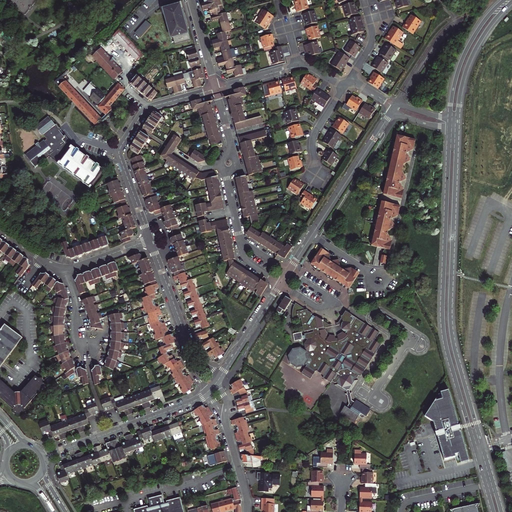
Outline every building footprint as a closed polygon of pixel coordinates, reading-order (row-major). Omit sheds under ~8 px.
[(145,0),(143,3),(148,8),(155,0),(145,0)] [(203,0),(204,4),(201,5),(203,11),(209,9),(209,10),(211,10),(212,13),(210,13),(211,18),(223,14),(219,0),(203,0)] [(306,4),(305,0),(298,0),(295,1),(297,8),(295,9),(297,13),(309,9),(307,3),(306,4)] [(410,7),(408,0),(397,0),(398,2),(396,2),(398,10),(410,7)] [(357,11),(355,3),(343,6),(346,17),(357,14),(356,11),(357,11)] [(173,38),(175,45),(191,41),(183,15),(180,4),(163,9),(171,39),(173,38)] [(275,17),(264,10),(258,18),(260,19),(257,23),(265,28),(269,22),(270,23),(275,17)] [(304,19),(306,26),(316,23),(315,18),(316,18),(314,12),(302,15),(303,19),(304,19)] [(220,25),(228,23),(226,14),(223,14),(211,18),(212,21),(218,19),(220,25)] [(407,22),(403,28),(409,32),(411,29),(415,32),(419,27),(417,26),(421,21),(412,16),(408,22),(407,22)] [(363,25),(361,17),(349,21),(351,30),(353,30),(354,36),(364,33),(362,25),(363,25)] [(145,21),(134,34),(140,39),(151,26),(145,21)] [(216,35),(225,33),(231,31),(228,23),(220,25),(221,30),(215,32),(216,36),(216,35)] [(306,34),(308,41),(318,39),(316,34),(318,33),(316,27),(306,30),(306,31),(304,31),(305,34),(306,34)] [(399,42),(402,38),(401,37),(404,33),(395,27),(391,34),(390,33),(386,40),(402,50),(405,46),(399,42)] [(119,29),(113,36),(137,62),(143,55),(119,29)] [(212,46),(227,42),(225,33),(216,35),(218,41),(211,43),(212,46)] [(276,42),(275,39),(274,35),(262,38),(265,49),(276,46),(275,42),(276,42)] [(220,48),(221,53),(230,50),(227,42),(212,46),(213,49),(220,48)] [(310,57),(320,55),(318,49),(320,49),(318,42),(304,46),(306,50),(308,50),(310,57)] [(360,47),(351,42),(345,51),(355,58),(359,52),(358,51),(360,47)] [(381,49),(379,53),(389,60),(393,54),(392,53),(394,49),(386,43),(382,50),(381,49)] [(187,52),(189,61),(198,58),(195,47),(187,49),(188,52),(187,52)] [(270,54),(272,60),(273,60),(275,65),(285,62),(283,55),(284,55),(282,47),(275,49),(276,52),(270,54)] [(113,62),(110,58),(107,55),(100,49),(93,56),(105,69),(113,62)] [(217,63),(232,59),(230,50),(221,53),(222,58),(216,60),(217,63)] [(346,66),(350,59),(340,53),(334,61),(335,62),(333,66),(341,72),(345,65),(346,66)] [(371,67),(379,72),(382,68),(384,69),(387,63),(376,56),(374,59),(375,60),(371,67)] [(198,58),(189,61),(191,69),(193,69),(193,72),(201,69),(198,58)] [(224,65),(226,70),(234,68),(232,59),(217,63),(218,67),(224,65)] [(113,62),(105,69),(116,79),(123,72),(113,62)] [(241,69),(240,66),(234,68),(226,70),(227,73),(233,72),(234,78),(246,75),(244,69),(241,69)] [(200,80),(204,79),(201,69),(189,73),(191,80),(192,79),(195,88),(202,86),(200,80)] [(379,84),(380,85),(384,79),(373,72),(371,76),(372,77),(367,83),(376,88),(379,84)] [(189,73),(183,75),(183,76),(185,81),(191,80),(189,73)] [(307,75),(302,84),(306,87),(306,88),(314,93),(318,88),(315,86),(318,81),(315,78),(314,80),(307,75)] [(138,90),(140,93),(143,95),(145,97),(152,89),(150,87),(147,84),(145,82),(142,80),(140,78),(137,76),(130,84),(133,86),(138,90)] [(180,85),(185,84),(183,76),(174,78),(178,93),(182,92),(180,85)] [(165,81),(167,89),(172,88),(174,94),(178,93),(174,78),(165,81)] [(297,88),(294,79),(287,81),(287,79),(282,81),(286,93),(292,91),(292,89),(297,88)] [(101,120),(64,82),(59,87),(96,125),(101,120)] [(277,93),(282,92),(279,83),(272,85),(271,83),(262,86),(265,99),(277,95),(277,93)] [(110,108),(113,104),(118,99),(121,95),(125,91),(120,85),(100,107),(107,115),(112,110),(110,108)] [(93,86),(86,96),(99,105),(106,95),(93,86)] [(230,116),(230,118),(231,119),(232,120),(233,122),(236,131),(262,124),(261,117),(244,122),(240,106),(243,105),(241,97),(245,96),(243,88),(233,91),(234,96),(227,97),(228,99),(229,103),(228,103),(229,107),(230,113),(231,115),(230,116)] [(156,92),(152,89),(145,97),(147,99),(149,100),(152,100),(158,93),(156,92)] [(321,114),(330,100),(324,96),(324,95),(318,91),(311,102),(318,107),(316,111),(321,114)] [(355,101),(351,99),(346,108),(344,106),(341,111),(348,115),(350,111),(356,114),(362,104),(356,99),(355,101)] [(199,118),(202,117),(204,125),(208,141),(209,141),(211,149),(216,147),(220,148),(220,146),(221,145),(220,141),(218,134),(216,127),(216,124),(216,123),(216,120),(214,119),(214,117),(212,111),(211,108),(210,109),(209,106),(208,103),(204,104),(202,104),(200,100),(190,103),(192,111),(197,110),(199,118)] [(368,109),(365,107),(359,116),(368,122),(375,112),(369,108),(368,109)] [(298,118),(296,111),(286,113),(287,118),(286,119),(288,125),(300,122),(299,118),(298,118)] [(151,115),(150,118),(159,124),(163,118),(155,113),(152,114),(151,115)] [(58,131),(59,130),(56,125),(55,126),(48,118),(35,128),(41,136),(42,136),(46,140),(44,141),(43,141),(39,144),(38,143),(35,146),(35,147),(24,155),(35,169),(49,156),(58,164),(57,165),(90,190),(104,170),(99,167),(97,165),(89,159),(87,158),(79,152),(76,150),(71,146),(69,149),(67,148),(65,145),(69,142),(64,136),(63,137),(58,131)] [(157,126),(159,124),(150,118),(148,121),(146,123),(144,126),(142,129),(151,135),(153,132),(155,129),(157,126)] [(347,130),(350,126),(341,120),(337,127),(336,126),(334,130),(344,137),(348,131),(347,130)] [(302,133),(300,126),(290,128),(292,133),(290,134),(292,141),(304,137),(303,133),(302,133)] [(249,173),(247,173),(248,175),(249,177),(262,173),(258,157),(254,158),(250,143),(266,138),(264,131),(238,139),(241,149),(241,151),(240,152),(241,155),(242,156),(243,158),(245,164),(245,165),(247,165),(249,173)] [(338,147),(343,138),(332,131),(328,138),(329,139),(325,145),(333,151),(336,146),(338,147)] [(148,141),(150,138),(140,132),(138,136),(136,138),(146,144),(148,141)] [(403,164),(407,161),(410,159),(406,153),(413,148),(415,139),(397,135),(396,139),(394,138),(393,142),(395,143),(393,153),(390,153),(389,160),(391,161),(390,168),(387,167),(385,175),(387,176),(385,186),(383,185),(382,189),(384,190),(383,194),(402,198),(404,189),(399,182),(406,178),(401,170),(403,164)] [(175,150),(181,141),(173,136),(168,145),(175,150)] [(146,144),(136,138),(134,142),(133,144),(142,150),(144,147),(146,144)] [(298,147),(297,143),(286,146),(289,157),(301,154),(299,146),(298,147)] [(142,150),(133,144),(131,146),(130,148),(131,151),(138,156),(139,154),(142,150)] [(205,181),(209,196),(211,205),(195,208),(197,219),(206,217),(206,215),(205,213),(224,210),(221,199),(219,191),(219,188),(220,187),(219,184),(218,184),(218,182),(216,177),(212,172),(202,175),(199,173),(196,172),(189,167),(183,163),(176,159),(171,156),(173,153),(170,151),(166,148),(160,158),(167,163),(166,165),(194,183),(196,179),(200,182),(205,181)] [(198,164),(200,164),(204,159),(203,156),(195,151),(190,159),(198,164)] [(339,158),(328,152),(324,158),(326,159),(323,162),(332,168),(339,158)] [(141,156),(131,160),(132,163),(133,166),(132,167),(133,170),(136,177),(137,181),(138,182),(140,182),(141,185),(149,182),(148,178),(146,173),(144,169),(146,169),(145,166),(145,165),(144,162),(143,162),(141,156)] [(298,163),(297,159),(286,162),(289,173),(301,170),(299,162),(298,163)] [(3,174),(2,166),(0,166),(0,174),(1,179),(8,177),(8,173),(3,174)] [(121,219),(122,218),(131,215),(129,209),(128,207),(126,203),(125,199),(124,197),(122,190),(123,190),(122,187),(120,183),(119,183),(117,177),(109,180),(110,182),(110,184),(108,185),(110,190),(109,192),(111,197),(113,198),(115,203),(117,202),(118,204),(119,207),(120,208),(117,210),(119,215),(118,217),(119,220),(121,219)] [(250,218),(250,221),(251,225),(259,223),(252,193),(248,194),(245,177),(242,178),(240,178),(236,177),(237,180),(235,180),(236,185),(236,187),(238,187),(240,192),(237,192),(238,194),(239,201),(241,206),(241,208),(243,208),(245,215),(243,215),(243,218),(243,220),(250,218)] [(301,185),(294,181),(289,189),(293,192),(292,194),(298,197),(305,186),(301,184),(301,185)] [(149,182),(141,185),(142,188),(141,190),(141,192),(151,188),(150,186),(149,182)] [(146,198),(154,195),(152,191),(151,188),(141,192),(142,194),(144,198),(146,198)] [(311,197),(304,193),(300,200),(303,201),(300,206),(306,209),(307,208),(311,211),(317,203),(310,199),(311,197)] [(147,207),(157,204),(156,201),(157,199),(155,194),(154,195),(146,198),(146,200),(145,202),(146,204),(147,207)] [(388,230),(391,228),(395,226),(391,219),(398,214),(400,205),(381,201),(381,205),(378,204),(376,212),(379,213),(377,223),(374,223),(373,228),(376,228),(374,235),(371,234),(370,242),(373,242),(372,245),(377,246),(383,248),(390,249),(392,240),(388,233),(388,230)] [(155,216),(163,213),(161,210),(160,208),(158,207),(157,204),(147,207),(148,210),(149,213),(152,213),(154,213),(155,216)] [(161,210),(163,213),(163,214),(164,216),(173,213),(172,209),(171,206),(161,210)] [(173,213),(164,216),(165,219),(166,222),(175,219),(173,213)] [(122,218),(124,222),(124,225),(134,221),(133,219),(131,215),(122,218)] [(166,222),(164,223),(165,226),(166,228),(168,229),(171,228),(172,231),(179,229),(177,223),(175,222),(174,219),(175,219),(166,222)] [(233,244),(233,243),(232,241),(231,240),(230,238),(229,231),(226,220),(207,224),(207,222),(207,221),(198,223),(199,226),(201,233),(217,230),(224,262),(235,259),(234,255),(233,249),(232,246),(233,244)] [(134,221),(124,225),(125,227),(127,231),(125,232),(122,233),(123,236),(122,238),(124,243),(132,240),(130,237),(134,234),(133,232),(132,229),(136,228),(135,224),(134,221)] [(267,250),(270,252),(274,255),(276,256),(280,258),(281,257),(283,258),(285,259),(291,249),(287,247),(285,250),(262,235),(261,237),(249,230),(246,236),(254,241),(260,245),(267,250)] [(174,245),(183,242),(182,239),(182,237),(180,232),(173,235),(174,237),(171,238),(170,241),(171,243),(172,246),(174,245)] [(107,237),(98,240),(101,248),(110,245),(107,237)] [(5,259),(9,262),(13,265),(16,262),(22,266),(16,273),(21,277),(27,270),(29,267),(31,265),(29,264),(28,261),(29,260),(27,259),(21,255),(21,254),(20,253),(15,249),(13,248),(13,249),(7,245),(7,244),(6,243),(0,239),(0,238),(0,253),(2,251),(7,256),(5,259)] [(98,240),(90,243),(93,251),(101,248),(98,240)] [(73,258),(76,257),(73,249),(72,245),(69,246),(67,242),(62,244),(66,258),(68,257),(71,258),(72,260),(73,259),(73,258)] [(183,242),(174,245),(176,249),(177,252),(186,248),(185,244),(184,242),(183,242)] [(90,243),(81,246),(85,254),(93,251),(90,243)] [(81,246),(73,249),(76,257),(85,254),(81,246)] [(186,248),(177,252),(178,255),(175,255),(170,257),(172,260),(169,261),(168,263),(168,265),(170,271),(171,273),(174,274),(175,277),(185,274),(183,268),(181,267),(179,262),(180,260),(179,258),(189,254),(188,251),(186,248)] [(327,274),(334,278),(340,282),(347,286),(350,288),(361,272),(353,267),(345,269),(342,267),(340,259),(332,261),(331,254),(322,248),(312,264),(316,266),(323,271),(327,274)] [(139,265),(141,268),(142,272),(143,275),(141,275),(140,276),(141,278),(143,279),(145,285),(148,284),(148,286),(149,287),(157,284),(156,280),(155,278),(154,278),(152,272),(152,271),(151,268),(149,262),(148,258),(143,260),(142,257),(141,256),(139,254),(137,255),(136,252),(128,255),(130,260),(131,261),(133,264),(136,263),(138,262),(139,265)] [(96,271),(95,269),(94,270),(90,271),(88,272),(86,273),(87,274),(80,277),(79,275),(78,276),(78,277),(76,280),(75,280),(78,288),(80,294),(85,292),(83,284),(89,282),(91,286),(100,282),(99,278),(102,277),(106,276),(107,280),(117,276),(116,272),(119,271),(116,263),(113,264),(112,263),(111,263),(103,266),(102,267),(103,268),(96,271)] [(227,274),(241,283),(247,288),(254,293),(256,289),(259,291),(257,294),(261,296),(267,286),(265,285),(264,284),(264,283),(259,279),(258,279),(257,280),(254,278),(251,276),(252,275),(250,274),(246,271),(244,270),(243,271),(240,269),(237,267),(238,265),(237,265),(234,263),(227,274)] [(45,290),(50,293),(55,285),(60,298),(56,300),(56,303),(59,304),(58,308),(54,307),(54,312),(57,312),(56,317),(53,317),(52,322),(56,322),(56,326),(52,327),(52,332),(56,331),(57,336),(53,336),(54,341),(57,341),(58,345),(54,346),(56,351),(59,350),(60,354),(57,356),(59,360),(62,359),(64,363),(61,365),(63,369),(67,367),(69,371),(66,373),(68,377),(74,372),(77,370),(75,367),(74,364),(75,363),(74,362),(72,359),(71,359),(70,357),(71,357),(70,356),(69,351),(68,351),(67,348),(68,348),(67,347),(67,343),(66,343),(65,339),(66,339),(65,338),(65,334),(64,335),(63,331),(64,331),(64,330),(64,326),(63,326),(64,322),(65,322),(65,321),(65,318),(64,317),(65,314),(66,313),(66,309),(66,305),(67,306),(68,304),(69,299),(67,292),(63,284),(62,284),(59,283),(59,282),(58,282),(55,280),(53,278),(53,279),(47,275),(48,274),(47,273),(46,274),(42,274),(41,273),(40,275),(38,278),(32,285),(36,288),(42,281),(48,286),(45,290)] [(198,295),(196,289),(197,289),(196,285),(195,285),(193,280),(190,281),(188,275),(186,276),(185,273),(185,274),(175,277),(173,278),(174,280),(174,282),(176,281),(177,281),(178,282),(179,284),(180,284),(181,288),(182,290),(186,289),(185,288),(187,287),(188,289),(189,292),(183,294),(184,298),(185,300),(189,298),(189,297),(191,297),(191,299),(192,301),(187,303),(188,307),(189,309),(193,308),(192,307),(194,306),(195,308),(195,310),(190,312),(191,315),(192,318),(196,317),(196,316),(197,315),(198,317),(199,320),(193,322),(194,326),(195,328),(200,326),(199,326),(201,325),(202,327),(202,329),(211,326),(210,322),(209,323),(206,317),(208,317),(206,313),(205,314),(203,308),(204,307),(203,304),(202,304),(200,298),(201,298),(199,294),(198,295)] [(155,294),(158,293),(157,291),(156,289),(158,289),(159,288),(158,286),(157,284),(149,287),(145,289),(146,291),(144,292),(147,297),(142,299),(144,304),(142,304),(144,310),(146,310),(150,320),(148,321),(150,327),(152,326),(156,337),(154,337),(155,341),(162,338),(163,344),(165,343),(166,346),(160,348),(163,357),(157,360),(160,365),(162,364),(162,365),(173,358),(172,356),(169,357),(168,356),(167,353),(166,352),(168,351),(173,349),(172,348),(174,347),(174,348),(178,347),(180,346),(179,344),(178,339),(177,337),(176,338),(174,338),(173,336),(173,334),(166,336),(166,334),(165,332),(167,332),(168,331),(167,329),(166,325),(165,323),(163,323),(162,324),(161,322),(160,318),(159,316),(160,315),(162,315),(161,313),(160,309),(159,307),(158,307),(156,308),(155,305),(154,302),(153,299),(155,299),(156,298),(155,296),(155,294)] [(287,311),(294,300),(287,295),(278,310),(282,312),(284,309),(287,311)] [(101,313),(97,314),(96,311),(100,309),(98,305),(94,306),(93,302),(96,301),(95,296),(82,301),(83,304),(84,306),(85,305),(86,309),(85,309),(86,312),(87,314),(88,313),(90,320),(89,321),(90,323),(91,326),(93,326),(94,328),(104,329),(100,319),(103,318),(101,313)] [(354,401),(352,394),(351,393),(360,380),(356,381),(356,379),(359,378),(360,376),(362,377),(383,345),(377,340),(382,333),(348,311),(346,314),(344,316),(343,316),(342,319),(338,324),(338,326),(340,325),(342,323),(343,324),(343,326),(343,328),(344,329),(346,331),(350,331),(347,334),(344,331),(342,333),(340,335),(339,335),(339,339),(337,339),(336,336),(332,335),(331,335),(329,337),(328,337),(330,334),(328,331),(328,330),(326,330),(325,328),(335,327),(335,326),(335,324),(329,324),(318,317),(313,313),(301,305),(300,307),(297,305),(296,306),(296,311),(297,318),(303,317),(303,318),(306,318),(309,331),(318,329),(319,332),(310,334),(310,335),(308,336),(307,332),(298,334),(299,340),(312,338),(312,339),(310,343),(311,348),(310,350),(305,346),(296,348),(291,356),(293,365),(300,370),(307,368),(309,365),(311,366),(306,374),(315,380),(320,373),(326,377),(325,380),(333,385),(334,383),(336,384),(341,383),(341,385),(337,386),(349,394),(348,395),(349,395),(351,404),(349,408),(347,407),(342,414),(357,423),(361,417),(365,419),(367,416),(368,417),(373,410),(358,401),(357,403),(354,401)] [(106,360),(105,363),(106,363),(105,366),(111,369),(114,365),(117,366),(118,362),(115,360),(117,356),(120,357),(121,352),(117,352),(119,346),(122,347),(122,343),(119,342),(120,337),(123,337),(123,333),(119,333),(119,327),(123,327),(122,323),(119,323),(118,318),(121,318),(121,313),(109,316),(110,319),(110,321),(111,321),(112,324),(111,324),(111,327),(111,329),(112,329),(112,333),(111,333),(111,335),(111,338),(112,338),(112,341),(111,341),(110,344),(110,347),(111,347),(111,350),(109,350),(109,352),(108,355),(109,355),(108,358),(107,358),(106,360)] [(0,398),(12,410),(13,409),(14,410),(14,412),(17,415),(21,414),(23,412),(23,409),(24,409),(46,385),(43,383),(43,379),(39,379),(36,376),(21,393),(15,393),(0,379),(0,367),(4,362),(23,338),(5,325),(0,330),(0,398)] [(195,338),(196,342),(199,341),(201,340),(200,338),(203,337),(203,339),(204,339),(209,338),(206,331),(202,332),(201,330),(193,333),(195,338)] [(214,338),(202,345),(204,349),(205,351),(209,348),(210,347),(211,348),(213,351),(207,354),(209,356),(210,358),(211,357),(212,356),(214,358),(215,360),(218,358),(219,360),(223,357),(222,355),(225,354),(222,349),(221,350),(219,347),(221,346),(219,343),(217,343),(214,338)] [(170,369),(172,372),(173,374),(172,375),(177,385),(179,384),(182,389),(180,390),(184,395),(186,394),(187,395),(189,395),(192,393),(191,391),(194,389),(193,387),(191,385),(193,385),(194,384),(192,381),(189,376),(188,377),(187,378),(186,376),(183,372),(182,370),(184,369),(185,369),(184,367),(182,363),(180,361),(179,362),(178,362),(176,360),(176,359),(174,360),(173,358),(162,365),(163,367),(166,365),(168,370),(170,369)] [(92,370),(93,376),(95,386),(100,384),(99,375),(102,374),(100,366),(97,367),(97,366),(95,366),(95,367),(94,368),(93,370),(92,370)] [(87,372),(86,370),(85,370),(84,369),(82,368),(82,367),(80,368),(80,369),(77,370),(79,379),(82,378),(84,386),(89,384),(87,372)] [(241,384),(239,382),(232,387),(234,389),(232,391),(232,393),(241,387),(239,385),(241,384)] [(151,390),(154,400),(159,398),(161,403),(165,402),(160,386),(151,390)] [(252,408),(250,402),(248,396),(250,395),(249,391),(247,392),(244,387),(243,388),(241,387),(232,393),(234,395),(238,392),(241,394),(241,396),(242,398),(236,401),(239,412),(245,410),(246,412),(246,414),(256,411),(254,407),(252,408)] [(460,460),(468,458),(449,389),(441,391),(442,396),(435,398),(424,415),(433,421),(444,459),(455,455),(455,453),(458,452),(460,460)] [(151,390),(142,393),(147,408),(151,407),(149,401),(154,400),(151,390)] [(133,396),(137,406),(142,404),(143,409),(147,408),(142,393),(133,396)] [(117,406),(119,413),(125,411),(127,416),(130,414),(125,399),(123,396),(114,399),(115,403),(117,406)] [(132,408),(137,406),(133,396),(125,399),(130,414),(134,413),(132,408)] [(101,401),(104,411),(117,406),(115,403),(114,399),(110,401),(110,398),(101,401)] [(87,418),(100,413),(96,403),(95,399),(88,401),(87,403),(88,406),(87,406),(88,409),(84,411),(86,414),(87,418)] [(198,415),(200,418),(201,421),(199,422),(202,426),(204,433),(206,433),(207,436),(205,436),(209,448),(210,447),(211,450),(224,447),(222,442),(221,442),(220,443),(219,441),(218,437),(217,435),(219,434),(220,434),(218,429),(216,430),(215,429),(215,426),(216,426),(218,425),(216,420),(213,421),(212,419),(211,417),(212,416),(214,415),(208,407),(207,408),(205,408),(204,406),(203,405),(193,411),(196,416),(198,415)] [(86,414),(77,417),(82,432),(85,431),(84,426),(89,423),(87,418),(86,414)] [(66,432),(71,430),(68,420),(66,416),(61,418),(63,422),(59,424),(65,439),(68,437),(66,432)] [(68,420),(71,430),(77,428),(78,434),(82,432),(77,417),(68,420)] [(248,436),(247,433),(246,431),(248,430),(245,420),(244,421),(242,418),(230,421),(232,426),(234,425),(235,427),(236,430),(236,432),(234,433),(236,442),(240,441),(240,443),(241,444),(237,445),(239,451),(247,449),(247,452),(248,455),(253,456),(254,451),(253,447),(251,447),(249,442),(251,441),(249,436),(248,436)] [(171,420),(167,421),(173,436),(174,440),(183,437),(180,426),(178,423),(173,425),(171,420)] [(160,430),(164,440),(173,436),(167,421),(164,422),(166,428),(160,430)] [(48,422),(40,425),(43,434),(48,433),(50,438),(54,437),(50,427),(48,422)] [(65,439),(59,424),(50,427),(54,437),(59,435),(61,440),(65,439)] [(155,431),(153,426),(149,428),(153,438),(155,443),(164,440),(160,430),(155,431)] [(153,438),(149,428),(137,432),(139,438),(140,440),(143,439),(144,441),(153,438)] [(134,451),(143,447),(140,440),(139,438),(134,440),(132,434),(128,435),(134,451)] [(125,454),(134,451),(128,435),(124,437),(126,442),(121,444),(122,447),(125,454)] [(116,440),(112,441),(120,461),(126,459),(125,454),(122,447),(119,448),(116,440)] [(120,461),(112,441),(109,443),(106,444),(108,449),(111,459),(113,464),(120,461)] [(102,462),(111,459),(108,449),(102,451),(100,446),(97,447),(102,462)] [(90,456),(94,466),(102,462),(97,447),(93,449),(95,454),(90,456)] [(83,452),(79,454),(85,469),(94,466),(90,456),(85,458),(83,452)] [(226,461),(224,452),(208,456),(210,466),(226,461)] [(319,464),(319,468),(328,468),(328,464),(335,464),(335,456),(329,456),(329,452),(323,452),(322,464),(319,464)] [(504,469),(509,468),(506,452),(501,453),(504,469)] [(73,462),(76,472),(85,469),(79,454),(76,455),(78,460),(73,462)] [(271,458),(253,456),(248,455),(240,455),(243,463),(253,463),(253,459),(261,460),(268,462),(268,460),(271,460),(271,458)] [(354,456),(353,467),(354,467),(363,467),(363,471),(369,471),(369,466),(365,466),(366,460),(359,460),(360,456),(354,456)] [(67,475),(76,472),(73,462),(71,457),(66,458),(69,464),(64,465),(67,475)] [(61,484),(69,480),(67,475),(64,465),(60,467),(62,472),(57,474),(61,484)] [(313,471),(313,484),(318,484),(325,484),(325,480),(324,480),(324,472),(313,471)] [(361,481),(361,485),(368,485),(373,486),(374,474),(371,474),(371,471),(369,471),(363,471),(362,481),(361,481)] [(269,474),(258,473),(257,480),(261,481),(260,487),(259,487),(259,492),(268,493),(268,488),(273,488),(273,485),(280,485),(281,476),(273,475),(273,476),(269,476),(269,474)] [(313,498),(322,498),(325,498),(326,488),(318,488),(318,484),(313,484),(310,483),(309,487),(314,488),(313,498)] [(361,499),(365,499),(373,499),(373,489),(378,489),(378,486),(373,486),(368,485),(368,489),(361,489),(361,499)] [(185,511),(182,497),(166,501),(164,494),(150,498),(152,505),(135,509),(136,511),(185,511)] [(218,503),(220,511),(221,511),(236,508),(235,511),(241,511),(242,500),(233,503),(232,499),(218,503)] [(263,511),(275,511),(276,500),(263,499),(262,509),(264,509),(263,511)] [(322,503),(313,502),(313,507),(308,507),(308,511),(324,511),(325,503),(322,503)] [(372,511),(373,504),(365,504),(360,503),(360,511),(372,511)] [(454,511),(479,511),(478,507),(481,503),(451,509),(455,511),(454,511)]
